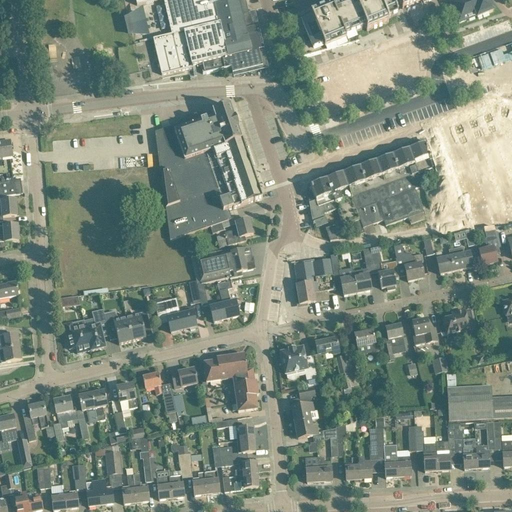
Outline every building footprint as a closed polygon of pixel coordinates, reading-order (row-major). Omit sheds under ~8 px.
[(135,0),(137,7),(163,1),(172,36),(153,41),(162,77),(193,69),(192,67),(202,64),(205,75),(231,68),(232,74),(233,74),(262,67),(259,51),(264,50),(260,34),(255,12),(248,14),(244,0),(135,0)] [(363,0),(364,1),(361,2),(360,0),(347,0),(346,1),(348,4),(339,7),(338,4),(326,9),(328,15),(326,16),(323,9),(318,11),(321,18),(319,19),(317,13),(305,18),(305,17),(293,20),(303,58),(359,42),(356,33),(365,29),(366,32),(388,23),(387,20),(398,16),(391,0),(363,0)] [(397,0),(402,10),(422,2),(423,4),(432,0),(397,0)] [(477,19),(493,13),(488,0),(462,0),(450,5),(458,25),(476,17),(477,19)] [(150,38),(142,9),(124,19),(128,36),(150,38)] [(480,107),(440,122),(479,229),(484,229),(493,227),(511,224),(511,101),(511,102),(505,98),(480,107)] [(156,133),(155,133),(156,138),(158,151),(161,174),(163,188),(167,218),(168,222),(157,223),(158,229),(168,228),(169,230),(169,232),(170,242),(185,237),(211,228),(213,235),(225,231),(224,230),(234,227),(229,212),(253,204),(262,200),(260,195),(252,171),(251,166),(245,150),(242,142),(239,133),(238,131),(239,130),(237,125),(235,120),(235,119),(234,119),(230,108),(230,107),(226,108),(215,112),(212,113),(213,117),(211,116),(208,116),(205,115),(202,115),(199,115),(196,115),(196,116),(186,119),(187,121),(182,122),(182,124),(156,133)] [(97,281),(119,279),(109,175),(118,174),(117,164),(133,162),(132,153),(142,152),(142,156),(150,155),(147,130),(139,131),(139,133),(119,135),(120,139),(79,143),(79,136),(60,138),(67,220),(65,220),(65,227),(68,227),(69,239),(65,239),(66,251),(72,250),(75,277),(96,275),(97,281)] [(438,130),(284,184),(297,243),(326,243),(461,222),(438,130)] [(0,198),(16,196),(12,196),(10,183),(14,182),(11,160),(12,160),(10,144),(0,144),(0,198)] [(245,150),(251,166),(253,165),(248,149),(245,150)] [(17,217),(15,202),(1,203),(0,203),(0,211),(2,211),(3,219),(17,217)] [(219,249),(234,246),(244,243),(242,239),(253,236),(249,221),(236,224),(237,231),(225,234),(225,236),(217,238),(219,249)] [(0,244),(19,243),(17,227),(0,227),(0,244)] [(493,227),(484,229),(485,233),(486,239),(485,242),(487,251),(479,252),(480,257),(482,267),(497,264),(495,257),(495,256),(495,254),(499,253),(498,248),(497,243),(496,239),(495,234),(493,227)] [(471,231),(464,233),(464,234),(465,234),(465,236),(468,249),(474,247),(471,235),(472,235),(471,233),(471,231)] [(427,258),(433,256),(430,241),(424,242),(427,258)] [(423,280),(420,264),(423,263),(422,256),(411,258),(410,254),(403,256),(402,247),(394,249),(396,261),(395,261),(397,271),(405,269),(408,284),(423,280)] [(370,251),(372,264),(372,267),(382,266),(378,249),(370,251)] [(463,255),(461,249),(449,252),(450,258),(453,273),(467,271),(473,269),(470,254),(463,255)] [(197,270),(209,267),(222,264),(227,263),(227,261),(232,260),(243,258),(250,256),(248,250),(195,262),(197,270)] [(370,251),(363,252),(366,269),(372,267),(372,264),(370,251)] [(443,260),(441,253),(436,255),(437,261),(438,267),(440,276),(453,273),(450,258),(443,260)] [(230,280),(242,278),(241,274),(253,271),(252,267),(249,264),(249,262),(250,258),(250,256),(243,258),(232,260),(227,261),(227,263),(222,264),(209,267),(197,270),(200,286),(216,283),(230,279),(230,280)] [(337,257),(330,258),(331,260),(333,274),(339,273),(340,272),(337,257)] [(321,303),(329,302),(328,292),(336,291),(333,274),(331,260),(315,263),(320,294),(321,303)] [(299,307),(315,304),(314,295),(320,294),(315,263),(294,266),(297,287),(296,288),(299,307)] [(352,270),(340,272),(339,273),(344,298),(356,296),(352,273),(353,273),(352,270)] [(356,296),(371,293),(367,270),(353,273),(352,273),(356,296)] [(381,291),(396,288),(393,273),(378,276),(381,291)] [(152,288),(172,284),(170,276),(151,279),(152,288)] [(193,306),(201,304),(197,286),(197,283),(189,284),(193,306)] [(230,304),(227,291),(232,290),(231,283),(218,286),(222,305),(226,321),(239,318),(235,302),(230,304)] [(17,290),(15,284),(7,286),(7,287),(0,288),(0,300),(18,298),(17,292),(18,292),(18,290),(17,290)] [(206,295),(204,286),(201,287),(200,286),(197,286),(201,304),(202,308),(208,307),(206,295)] [(80,307),(79,306),(77,298),(63,300),(61,300),(62,309),(64,309),(80,307)] [(213,324),(226,321),(222,305),(210,309),(213,324)] [(195,331),(195,329),(197,328),(192,308),(185,310),(186,314),(180,316),(184,332),(189,330),(191,332),(195,331)] [(7,321),(22,318),(20,310),(0,313),(0,321),(7,320),(7,321)] [(85,326),(91,353),(105,350),(99,325),(105,324),(103,315),(104,315),(103,311),(92,314),(95,328),(86,330),(85,326)] [(467,322),(464,312),(451,315),(452,319),(450,319),(448,318),(446,319),(445,321),(443,321),(447,341),(457,339),(456,335),(463,333),(465,339),(477,336),(474,321),(467,322)] [(103,315),(105,324),(107,331),(115,329),(119,346),(132,343),(127,319),(119,321),(119,320),(115,313),(104,315),(103,315)] [(149,326),(146,313),(139,315),(139,316),(127,319),(132,343),(146,340),(143,328),(149,326)] [(171,335),(184,332),(180,316),(167,319),(171,335)] [(429,332),(427,321),(412,324),(415,338),(413,339),(415,347),(425,345),(438,343),(435,331),(429,332)] [(72,329),(71,325),(64,327),(70,351),(76,350),(77,356),(91,352),(91,353),(85,326),(72,329)] [(398,348),(404,347),(400,327),(386,330),(388,342),(389,346),(382,348),(386,364),(394,362),(391,349),(398,348)] [(375,345),(372,332),(354,336),(357,350),(359,357),(367,355),(371,354),(380,353),(378,345),(375,345)] [(0,351),(3,351),(19,348),(18,336),(0,338),(0,351)] [(339,355),(336,340),(315,345),(318,357),(313,358),(315,368),(326,365),(324,355),(332,354),(332,357),(339,355)] [(0,355),(1,365),(5,364),(21,362),(19,348),(3,351),(0,351),(0,355)] [(308,389),(319,387),(315,368),(314,368),(314,369),(307,370),(303,349),(295,351),(294,349),(288,351),(289,352),(281,354),(285,376),(287,375),(287,378),(297,376),(298,379),(305,377),(308,389)] [(246,371),(244,356),(216,360),(217,363),(203,365),(206,384),(233,381),(238,414),(258,411),(256,398),(258,397),(256,383),(255,383),(253,371),(246,371)] [(484,356),(476,358),(477,366),(486,364),(484,356)] [(345,365),(344,358),(336,360),(340,377),(341,377),(344,392),(351,390),(345,365)] [(445,359),(432,361),(434,375),(448,373),(445,359)] [(359,392),(358,387),(359,387),(354,364),(345,365),(351,390),(352,393),(359,392)] [(409,378),(417,377),(415,365),(407,366),(409,378)] [(195,377),(194,371),(179,374),(179,372),(171,374),(175,392),(197,387),(196,379),(196,377),(195,377)] [(161,387),(159,375),(142,379),(145,391),(155,389),(156,397),(163,396),(167,416),(168,415),(170,422),(177,421),(175,414),(170,386),(161,387)] [(122,412),(129,411),(137,409),(135,400),(136,400),(133,386),(117,389),(122,412)] [(174,402),(172,395),(170,386),(175,414),(176,414),(176,410),(182,408),(181,400),(174,402)] [(511,400),(492,401),(491,388),(447,390),(449,424),(493,422),(511,420),(511,400)] [(305,400),(306,406),(292,409),(295,425),(312,421),(311,414),(313,413),(311,399),(315,399),(313,389),(298,392),(300,402),(305,400)] [(96,423),(105,422),(102,409),(108,408),(104,392),(90,395),(94,411),(95,417),(96,423)] [(82,413),(91,411),(94,411),(90,395),(78,398),(82,413)] [(72,412),(69,400),(54,403),(59,425),(53,427),(57,444),(64,442),(62,430),(68,429),(67,423),(73,422),(73,426),(79,425),(76,412),(72,412)] [(213,421),(209,400),(205,401),(209,425),(215,424),(222,423),(222,419),(213,421)] [(36,407),(35,405),(34,404),(30,405),(29,407),(29,408),(28,408),(30,416),(23,418),(29,444),(36,442),(33,427),(40,426),(41,431),(49,429),(43,405),(36,407)] [(78,421),(76,411),(76,412),(79,425),(82,441),(89,439),(85,420),(78,421)] [(117,445),(128,442),(122,415),(115,416),(119,434),(115,434),(117,445)] [(12,418),(11,416),(6,417),(6,419),(0,420),(0,432),(3,444),(18,441),(13,417),(12,418)] [(347,427),(355,425),(359,424),(357,416),(345,419),(347,427)] [(216,431),(229,429),(238,428),(237,421),(222,423),(215,424),(216,431)] [(313,428),(312,421),(295,425),(298,441),(319,437),(318,427),(313,428)] [(495,451),(494,424),(486,425),(488,447),(482,448),(482,447),(476,448),(476,451),(476,465),(477,471),(489,470),(488,451),(495,451)] [(511,442),(502,443),(500,424),(494,424),(495,451),(502,450),(503,470),(511,469),(511,442)] [(337,438),(338,459),(344,459),(343,440),(344,440),(346,436),(346,434),(356,433),(355,425),(347,427),(336,430),(337,438)] [(461,431),(460,426),(454,427),(456,452),(457,467),(464,466),(464,472),(477,471),(476,465),(476,451),(470,451),(470,449),(463,450),(462,431),(461,431)] [(437,473),(450,473),(449,452),(456,452),(454,427),(448,427),(448,432),(448,443),(436,444),(437,473)] [(437,473),(436,444),(424,445),(423,433),(422,433),(421,428),(415,429),(417,453),(423,453),(424,474),(437,473)] [(130,432),(132,440),(144,437),(142,429),(130,432)] [(237,443),(254,441),(253,429),(236,430),(237,443)] [(409,454),(417,453),(415,429),(409,429),(409,434),(408,434),(409,454)] [(336,430),(322,433),(324,442),(330,440),(337,438),(336,430)] [(370,462),(377,462),(376,431),(369,431),(370,449),(369,449),(370,462)] [(376,431),(377,462),(384,461),(385,480),(398,480),(397,460),(397,454),(396,447),(384,448),(383,431),(376,431)] [(111,446),(117,445),(115,434),(108,436),(111,446)] [(144,473),(150,472),(150,468),(149,460),(149,456),(148,453),(147,439),(146,439),(138,440),(138,443),(131,443),(132,452),(141,451),(142,454),(140,454),(141,461),(143,460),(144,473)] [(238,455),(245,455),(255,454),(254,441),(237,443),(238,455)] [(32,468),(28,450),(26,442),(19,443),(20,452),(24,470),(32,468)] [(309,454),(317,453),(317,449),(317,443),(314,444),(310,445),(310,447),(309,447),(309,454)] [(115,476),(121,475),(118,447),(112,449),(115,476)] [(188,455),(187,447),(183,448),(185,468),(192,467),(191,463),(203,462),(202,457),(191,458),(191,455),(188,455)] [(115,476),(112,449),(95,453),(95,457),(106,456),(109,477),(115,476)] [(231,449),(219,450),(221,462),(233,461),(231,449)] [(222,469),(221,462),(219,450),(213,451),(214,457),(215,469),(222,469)] [(365,465),(364,458),(357,459),(357,460),(358,465),(359,482),(371,481),(370,464),(365,465)] [(324,464),(324,459),(318,460),(319,467),(320,484),(332,484),(331,467),(331,463),(324,464)] [(307,485),(320,484),(319,467),(318,460),(318,467),(306,468),(307,485)] [(359,482),(358,465),(357,460),(352,460),(352,465),(345,466),(346,483),(359,482)] [(410,460),(397,460),(398,480),(411,479),(410,460)] [(257,476),(256,464),(239,465),(240,472),(235,472),(236,478),(257,476)] [(74,480),(80,480),(78,467),(72,468),(73,481),(74,480)] [(45,491),(43,471),(37,472),(38,484),(39,484),(40,491),(45,491)] [(43,471),(45,491),(51,490),(51,489),(50,483),(49,471),(43,471)] [(217,473),(204,475),(207,497),(219,495),(217,473)] [(174,479),(173,475),(173,474),(172,474),(170,474),(169,474),(169,479),(172,501),(184,499),(182,482),(182,477),(174,479)] [(194,498),(207,497),(204,475),(198,475),(199,481),(192,481),(194,498)] [(258,489),(257,476),(236,478),(236,484),(241,484),(241,491),(258,489)] [(136,505),(134,485),(133,477),(127,478),(128,489),(122,490),(124,507),(136,505)] [(9,497),(14,496),(13,490),(14,490),(11,478),(5,479),(7,486),(9,497)] [(159,502),(172,501),(169,479),(156,481),(157,485),(159,502)] [(224,494),(231,494),(229,479),(223,480),(224,494)] [(106,489),(105,480),(98,481),(98,482),(101,507),(114,506),(112,488),(106,489)] [(5,486),(4,481),(0,481),(0,488),(2,499),(9,497),(7,486),(5,486)] [(92,484),(85,485),(88,509),(101,507),(98,482),(92,483),(92,484)] [(141,485),(134,485),(136,505),(149,504),(147,487),(141,488),(141,485)] [(65,504),(63,492),(63,487),(51,489),(51,490),(52,496),(51,496),(53,511),(62,511),(66,511),(65,504)] [(70,491),(63,492),(65,504),(66,511),(79,510),(76,493),(70,494),(70,491)] [(33,497),(32,494),(26,495),(29,511),(42,511),(39,495),(33,497)] [(16,511),(29,511),(26,495),(20,496),(21,499),(14,500),(16,511)]
